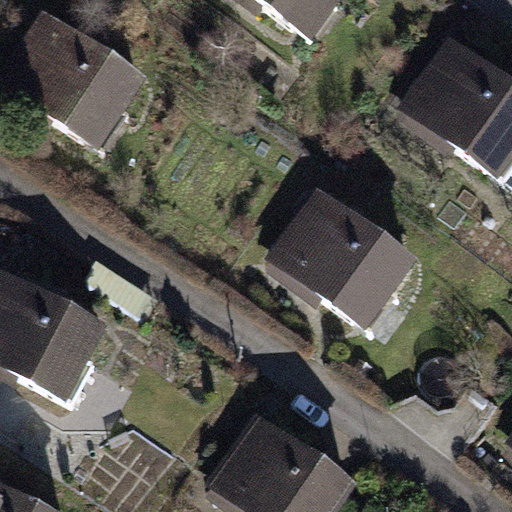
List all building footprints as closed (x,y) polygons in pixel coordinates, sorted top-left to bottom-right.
[(249,0),(315,46),(348,0),(249,0)] [(160,83),(51,12),(2,86),(112,157),(160,83)] [(511,189),(511,78),(457,39),(401,115),(509,194),(511,189)] [(383,345),(434,270),(324,196),(273,271),(383,345)] [(2,282),(0,286),(0,376),(91,417),(127,337),(2,282)] [(233,511),(359,511),(373,493),(269,420),(213,498),(233,511)] [(29,511),(0,495),(0,511),(29,511)]
